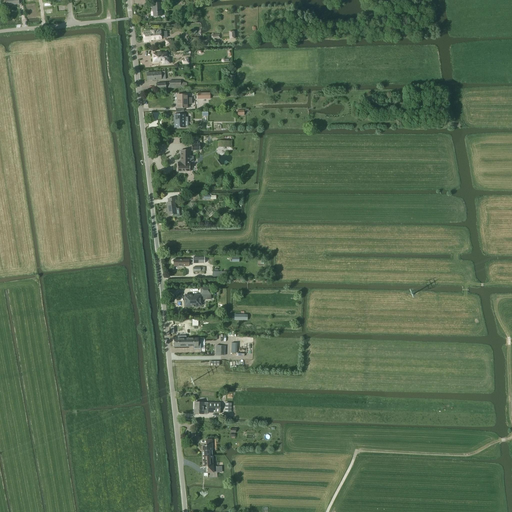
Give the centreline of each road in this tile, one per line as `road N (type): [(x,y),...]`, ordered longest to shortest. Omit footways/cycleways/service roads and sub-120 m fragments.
road 1 (tertiary): [(184,511),(128,0)]
road 2 (track): [(511,437),(464,455),(357,451),(326,511)]
road 3 (track): [(496,295),(509,340),(511,423)]
